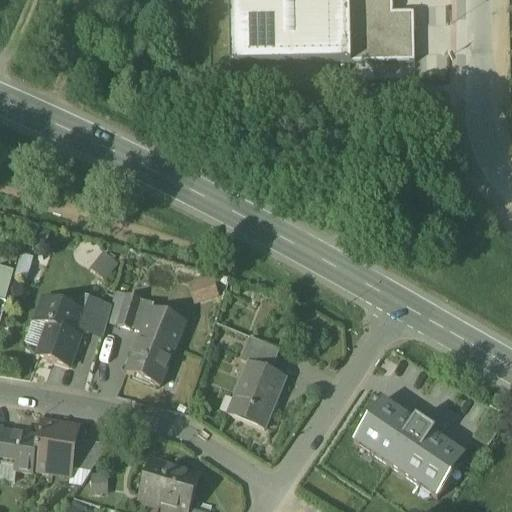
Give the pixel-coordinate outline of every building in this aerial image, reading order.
[(352,0),(233,0),(235,63),(353,62),(352,0)] [(415,16),(393,16),(392,0),(352,0),(353,62),(393,61),(416,60),(415,16)] [(117,268),(104,257),(96,267),(109,277),(117,268)] [(15,273),(0,269),(0,302),(6,304),(15,273)] [(219,280),(191,284),(194,305),(221,302),(219,280)] [(61,303),(49,299),(45,301),(44,303),(36,325),(49,329),(38,359),(69,370),(75,355),(74,355),(80,339),(78,338),(80,334),(85,318),(83,317),(59,308),(61,303)] [(141,304),(127,300),(118,332),(132,336),(141,304)] [(111,311),(88,303),(83,317),(85,318),(80,334),(102,342),(111,311)] [(185,328),(152,315),(143,337),(176,350),(185,328)] [(176,350),(143,337),(127,378),(160,391),(176,350)] [(280,355),(250,342),(240,365),(249,369),(250,368),(271,376),(280,355)] [(271,376),(250,368),(249,369),(229,419),(264,434),(285,382),(271,376)] [(435,435),(417,424),(416,426),(387,407),(364,443),(376,451),(372,459),(420,491),(425,485),(436,492),(459,456),(432,438),(435,435)] [(78,432),(41,426),(39,442),(34,474),(70,480),(72,472),(76,443),(78,432)] [(3,433),(0,432),(0,467),(16,470),(17,466),(0,463),(0,443),(1,436),(3,436),(3,433)] [(3,436),(1,436),(0,443),(0,463),(17,466),(16,470),(15,474),(33,477),(34,474),(39,442),(3,436)] [(109,448),(76,443),(72,472),(92,475),(109,448)] [(190,511),(200,481),(151,466),(142,499),(164,506),(184,511),(190,511)]
